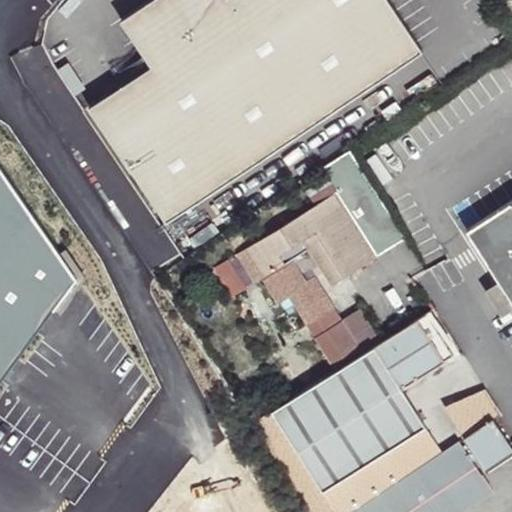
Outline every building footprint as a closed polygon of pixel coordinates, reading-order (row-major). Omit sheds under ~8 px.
[(149,68),(86,111),(163,225),(419,52),(383,0),(150,0),(117,22),(133,45),(149,68)] [(404,238),(350,150),(321,168),(326,177),(335,192),(316,204),(244,249),(262,278),(269,273),(284,298),(289,295),(296,291),(304,305),(298,309),(308,324),(334,307),(315,277),(306,282),(292,259),(309,248),(331,284),(404,238)] [(0,389),(79,280),(0,175),(0,389)] [(335,192),(326,177),(307,190),(316,204),(335,192)] [(511,200),(466,230),(499,281),(511,301),(511,200)] [(262,278),(244,249),(238,253),(256,282),(262,278)] [(215,267),(233,296),(245,289),(227,260),(215,267)] [(269,273),(262,278),(278,302),(284,298),(269,273)] [(511,311),(511,301),(499,281),(487,289),(504,316),(511,311)] [(296,291),(289,295),(298,309),(304,305),(296,291)] [(334,307),(308,324),(316,336),(342,320),(334,307)] [(360,308),(342,320),(363,353),(381,341),(360,308)] [(453,354),(426,312),(381,341),(363,353),(336,370),(271,411),(335,511),(349,511),(441,450),(401,387),(453,354)] [(342,320),(316,336),(336,370),(363,353),(342,320)] [(443,405),(462,435),(498,411),(484,390),(443,405)] [(486,471),(511,453),(511,446),(493,417),(463,437),(466,441),(460,445),(457,441),(442,451),(441,450),(349,511),(462,511),(492,492),(473,465),(479,461),(486,471)]
